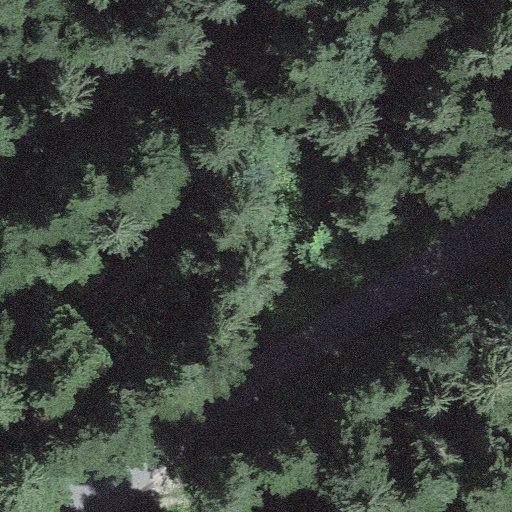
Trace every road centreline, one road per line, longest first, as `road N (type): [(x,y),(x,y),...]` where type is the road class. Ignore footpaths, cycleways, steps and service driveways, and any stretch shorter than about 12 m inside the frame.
road 1 (unclassified): [(48,511),(282,351),(511,208)]
road 2 (track): [(447,511),(94,479)]
